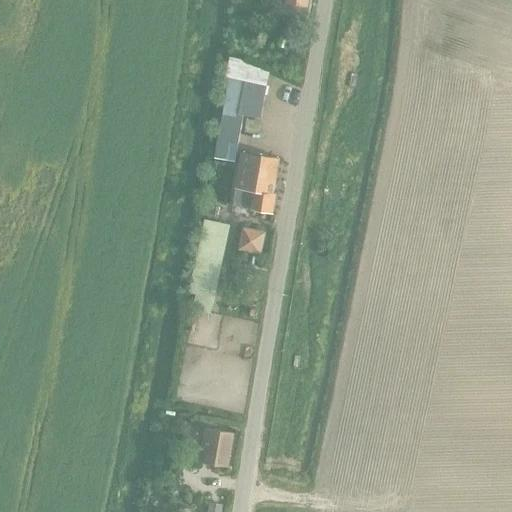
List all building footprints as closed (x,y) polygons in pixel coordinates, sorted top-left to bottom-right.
[(228,57),(224,77),(229,78),(246,81),(239,114),(242,115),(260,119),(267,85),(269,73),(235,59),(228,57)] [(216,146),(215,158),(235,161),(242,118),(242,115),(239,114),(246,81),(229,78),(227,89),(216,146)] [(242,152),(236,188),(233,207),(252,209),(273,213),(276,194),(274,193),(280,158),(242,152)] [(208,220),(191,293),(196,294),(193,308),(211,312),(230,225),(208,220)] [(243,226),(242,249),(266,250),(267,227),(243,226)] [(248,292),(247,300),(256,301),(257,293),(251,292),(248,292)] [(232,432),(204,427),(198,462),(226,466),(232,432)] [(219,511),(221,504),(208,502),(207,511),(219,511)]
